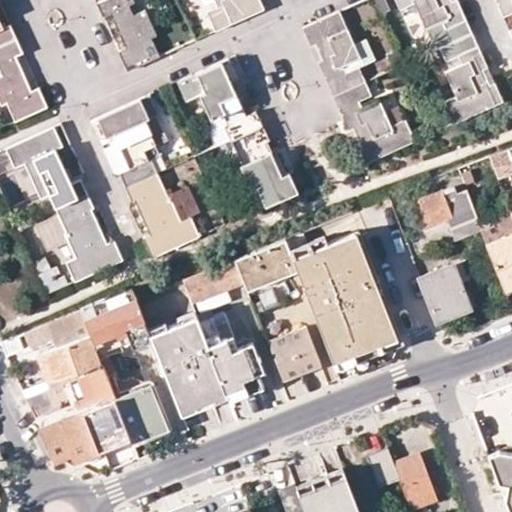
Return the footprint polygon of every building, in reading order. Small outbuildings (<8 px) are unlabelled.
[(127,69),(159,54),(150,35),(155,33),(144,9),(134,14),(129,3),(134,0),(99,0),(97,1),(103,15),(109,12),(125,47),(119,50),(127,69)] [(215,29),(263,7),(259,0),(214,0),(217,5),(206,10),(215,29)] [(397,0),(401,8),(415,2),(426,26),(443,18),(446,27),(434,32),(440,46),(472,33),(457,0),(397,0)] [(511,0),(496,0),(503,15),(511,10),(511,0)] [(339,9),(303,25),(311,44),(316,42),(323,57),(318,59),(334,94),(365,80),(358,66),(347,71),(343,62),(359,55),(354,43),(339,9)] [(0,44),(16,37),(10,23),(3,26),(0,19),(0,44)] [(452,122),(501,100),(494,82),(490,85),(482,67),(487,66),(472,33),(440,46),(447,59),(458,54),(462,63),(445,70),(457,95),(442,101),(452,122)] [(15,119),(46,105),(38,86),(31,89),(15,55),(23,51),(16,37),(0,44),(0,70),(2,74),(0,74),(0,100),(1,103),(7,101),(15,119)] [(366,38),(354,43),(359,55),(343,62),(347,71),(358,66),(375,58),(366,38)] [(236,76),(228,57),(176,80),(185,100),(199,94),(210,117),(221,112),(226,123),(210,130),(216,144),(229,138),(261,123),(255,110),(245,114),(229,79),(236,76)] [(363,161),(414,139),(405,118),(390,125),(379,100),(363,107),(359,98),(370,93),(365,80),(334,94),(349,128),(354,126),(360,142),(356,144),(363,161)] [(147,93),(97,116),(106,135),(112,132),(116,141),(128,168),(119,172),(125,185),(156,171),(150,157),(159,153),(155,143),(166,138),(147,93)] [(261,123),(229,138),(251,186),(240,191),(249,211),(265,204),(297,189),(288,170),(280,173),(264,138),(267,136),(261,123)] [(52,125),(6,147),(15,165),(24,160),(40,196),(47,192),(53,206),(86,192),(80,178),(71,182),(54,146),(60,143),(52,125)] [(113,171),(119,172),(128,168),(116,141),(102,147),(113,171)] [(488,155),(497,177),(511,171),(511,160),(507,147),(488,155)] [(152,255),(199,234),(190,215),(200,210),(188,183),(166,192),(156,171),(125,185),(132,201),(134,200),(149,233),(143,236),(152,255)] [(483,224),(470,189),(461,193),(458,186),(417,202),(427,229),(452,220),(460,241),(486,231),(483,224)] [(75,279),(122,257),(113,238),(106,241),(90,207),(92,206),(86,192),(53,206),(56,212),(35,222),(47,249),(69,239),(76,255),(66,259),(75,279)] [(491,243),(509,291),(511,289),(511,207),(497,213),(499,218),(483,224),(486,231),(491,243)] [(297,268),(333,360),(399,334),(358,230),(292,256),(297,268)] [(285,238),(235,258),(243,279),(246,288),(297,268),(292,256),(285,238)] [(475,252),(419,274),(438,321),(472,307),(462,281),(483,273),(475,252)] [(235,258),(183,279),(191,299),(243,279),(235,258)] [(134,288),(83,309),(84,312),(93,335),(96,344),(128,332),(135,347),(155,339),(152,333),(134,288)] [(93,335),(84,312),(28,333),(33,348),(55,339),(58,348),(93,335)] [(226,312),(202,321),(230,395),(232,400),(250,392),(245,379),(261,373),(267,371),(256,342),(241,348),(226,312)] [(155,339),(184,413),(230,395),(202,321),(199,315),(152,333),(155,339)] [(270,337),(285,377),(319,364),(304,324),(270,337)] [(399,334),(333,360),(336,368),(402,341),(399,334)] [(93,335),(58,348),(46,353),(56,381),(87,369),(104,363),(101,355),(96,344),(93,335)] [(107,372),(108,375),(114,373),(107,353),(101,355),(104,363),(105,366),(107,372)] [(105,366),(91,371),(95,384),(104,381),(102,374),(107,372),(105,366)] [(102,403),(41,427),(56,460),(72,453),(74,460),(133,438),(117,396),(108,375),(107,372),(102,374),(104,381),(95,384),(102,403)] [(266,386),(261,373),(245,379),(250,392),(266,386)] [(117,396),(133,438),(134,440),(169,426),(152,383),(117,396)] [(58,406),(49,387),(25,397),(34,417),(58,406)] [(398,476),(392,459),(387,446),(367,454),(379,484),(398,476)] [(486,452),(495,475),(506,476),(504,491),(511,488),(511,448),(497,447),(486,452)] [(398,476),(412,510),(438,499),(418,448),(392,459),(398,476)] [(306,511),(359,511),(345,474),(299,492),(306,511)] [(495,475),(502,492),(503,495),(504,491),(506,476),(495,475)] [(306,511),(299,492),(295,482),(278,489),(287,511),(306,511)] [(511,488),(504,491),(503,495),(506,502),(511,502),(511,488)]
